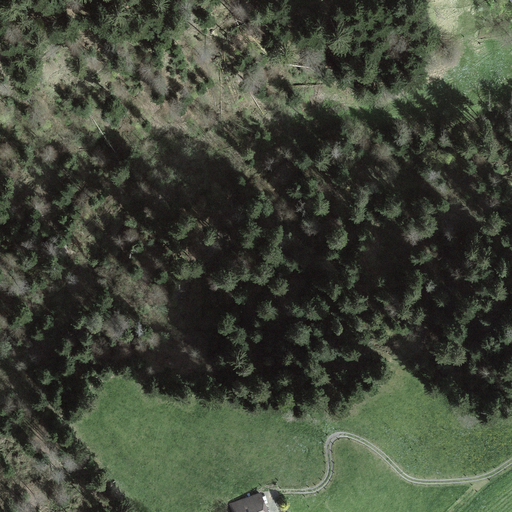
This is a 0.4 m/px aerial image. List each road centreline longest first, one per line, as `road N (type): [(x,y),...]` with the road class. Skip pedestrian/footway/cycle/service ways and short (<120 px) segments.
road 1 (track): [(511,461),(472,480),(415,482),(365,443),(338,435),(327,446),(318,485),(267,491)]
road 2 (track): [(0,88),(56,46),(136,23),(169,0)]
